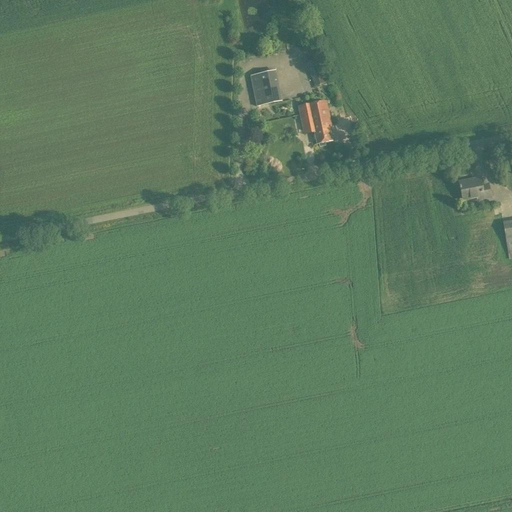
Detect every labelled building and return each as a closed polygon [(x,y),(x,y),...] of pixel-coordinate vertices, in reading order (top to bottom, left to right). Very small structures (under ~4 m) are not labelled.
[(315,87),(327,82),(318,59),(305,64),(315,87)] [(256,108),(282,103),(275,72),(250,77),(256,108)] [(318,125),(330,123),(326,102),(298,108),(300,116),(308,114),(310,126),(318,124),(318,125)] [(331,129),(330,123),(318,125),(318,124),(310,126),(308,114),(300,116),(303,132),(311,131),(312,134),(314,133),(316,145),(318,145),(319,148),(325,147),(325,144),(332,142),(329,129),(331,129)] [(479,185),(477,178),(458,182),(462,201),(476,198),(477,201),(490,198),(487,184),(479,185)] [(511,221),(502,224),(508,260),(511,259),(511,221)]
